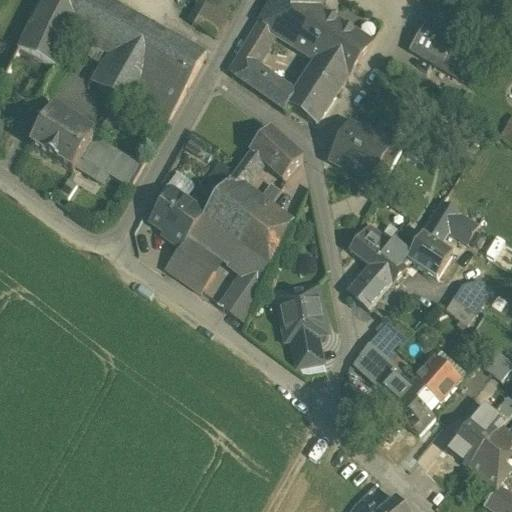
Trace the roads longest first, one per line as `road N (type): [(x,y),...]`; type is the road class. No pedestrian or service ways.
road 1 (residential): [(350,346),(310,153),(213,73)]
road 2 (residential): [(315,408),(114,256)]
road 3 (residential): [(213,73),(114,256)]
road 4 (residential): [(418,511),(315,408)]
road 5 (residential): [(114,256),(0,176)]
